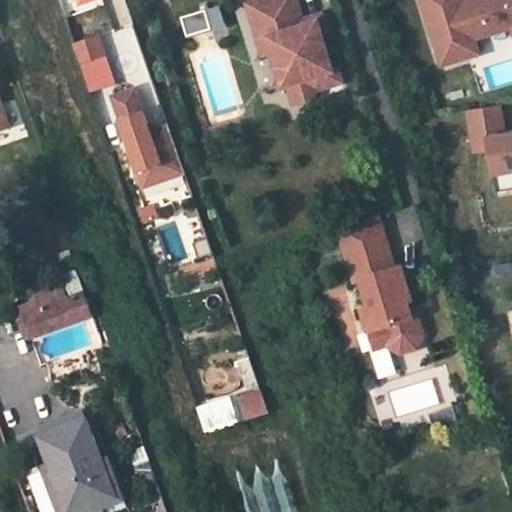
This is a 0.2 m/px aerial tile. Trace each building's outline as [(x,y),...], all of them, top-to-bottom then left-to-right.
[(290,0),(255,0),(247,3),(263,54),(272,51),(277,50),(288,84),(293,103),(312,98),(317,89),(314,77),(333,71),(322,35),(321,31),(311,34),(307,23),(298,26),(290,0)] [(296,0),(290,0),(298,26),(307,23),(311,34),(321,31),(322,35),(328,33),(322,13),(302,19),(296,0)] [(463,0),(423,0),(444,64),(481,52),(476,38),(511,26),(511,0),(466,0),(464,1),(463,0)] [(185,33),(223,27),(220,9),(182,14),(185,33)] [(509,33),(479,38),(481,50),(511,44),(509,33)] [(98,34),(74,43),(91,93),(115,85),(98,34)] [(277,50),(272,51),(283,86),(288,84),(277,50)] [(317,89),(342,82),(338,69),(333,71),(314,77),(317,89)] [(137,88),(113,96),(145,186),(186,172),(170,125),(152,131),(137,88)] [(0,130),(10,127),(0,98),(0,130)] [(501,104),(469,109),(476,150),(491,148),(498,191),(511,188),(511,133),(507,134),(501,104)] [(155,205),(142,209),(146,222),(159,217),(155,205)] [(379,217),(338,230),(344,249),(385,237),(379,217)] [(385,237),(344,249),(355,285),(362,282),(370,310),(363,312),(370,334),(383,330),(388,348),(389,348),(401,355),(416,351),(423,338),(417,319),(412,320),(408,305),(412,304),(402,269),(395,271),(385,237)] [(80,268),(62,275),(68,292),(86,286),(80,268)] [(63,326),(77,322),(68,298),(55,303),(63,326)] [(55,303),(26,313),(33,337),(63,326),(55,303)] [(417,319),(412,304),(408,305),(412,320),(417,319)] [(383,330),(370,334),(375,352),(388,348),(383,330)] [(263,392),(242,398),(250,419),(271,413),(263,392)] [(40,431),(43,437),(88,422),(84,415),(40,431)] [(88,422),(43,437),(69,510),(114,494),(88,422)] [(69,510),(69,511),(89,511),(98,509),(94,501),(69,510)]
